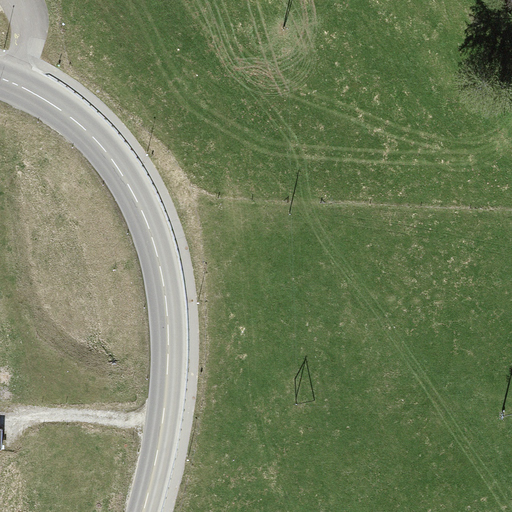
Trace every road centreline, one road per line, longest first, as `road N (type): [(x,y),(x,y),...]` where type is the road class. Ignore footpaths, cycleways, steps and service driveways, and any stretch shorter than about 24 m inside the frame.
road 1 (secondary): [(0,78),(95,140),(134,196),(152,240),(167,361),(143,511)]
road 2 (track): [(25,412),(161,422)]
